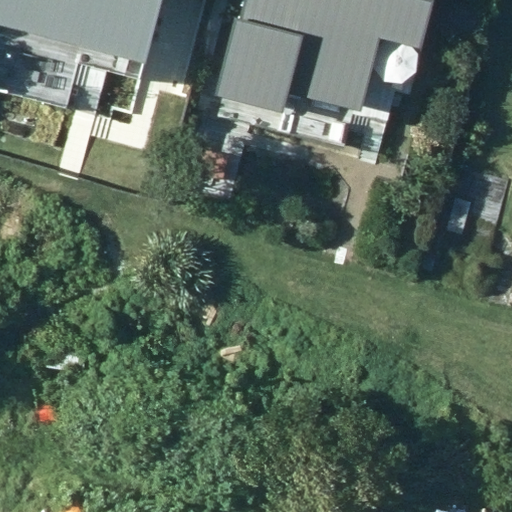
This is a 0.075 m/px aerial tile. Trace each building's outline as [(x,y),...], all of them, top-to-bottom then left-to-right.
[(0,0),(0,26),(146,64),(162,0),(0,0)] [(242,0),(211,115),(355,155),(389,33),(426,43),(437,0),(242,0)] [(444,37),(450,43),(457,46),(465,47),(473,46),(480,41),(485,35),(487,27),(487,19),(484,11),(478,5),(471,1),(463,1),(456,2),(450,5),(445,10),(442,16),(441,23),(441,29),(444,37)] [(418,281),(472,294),(479,264),(472,263),(476,246),(430,235),(418,281)] [(90,343),(51,336),(46,369),(85,374),(90,343)]
